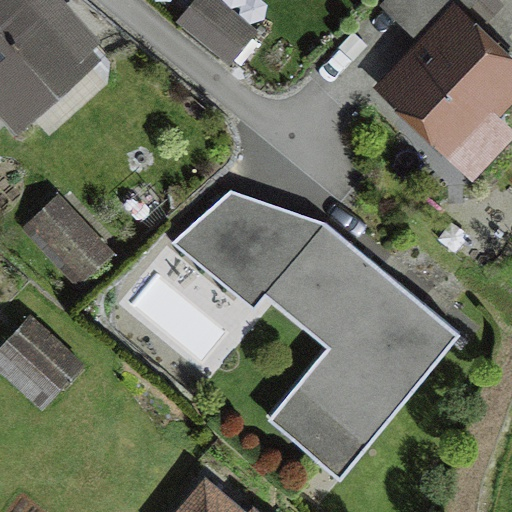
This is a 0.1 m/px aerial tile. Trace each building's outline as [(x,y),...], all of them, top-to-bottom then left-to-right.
[(57,0),(11,0),(0,11),(0,117),(26,144),(114,59),(57,0)] [(207,0),(202,0),(179,32),(240,76),(265,41),(207,0)] [(511,67),(456,19),(376,108),(479,199),(511,162),(511,135),(508,133),(511,128),(511,67)] [(453,336),(326,223),(230,193),(173,243),(252,305),(262,293),(330,346),(267,421),(340,476),(453,336)] [(57,205),(27,235),(90,295),(120,265),(57,205)] [(32,327),(0,362),(0,380),(44,420),(85,375),(32,327)] [(239,511),(205,485),(181,511),(239,511)]
